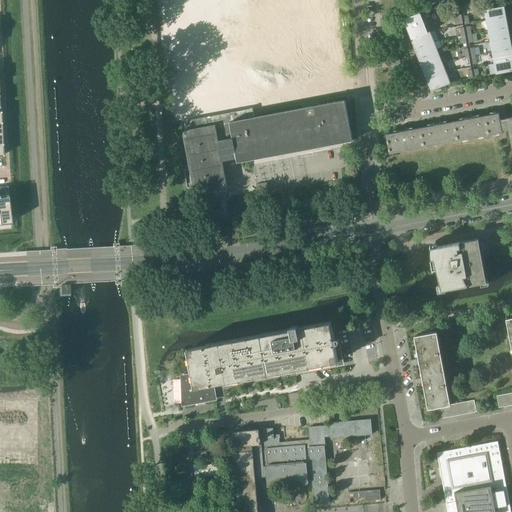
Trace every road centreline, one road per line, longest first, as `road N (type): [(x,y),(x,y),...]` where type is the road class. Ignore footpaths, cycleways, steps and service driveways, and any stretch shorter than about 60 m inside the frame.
road 1 (residential): [(168,430),(398,396)]
road 2 (residential): [(365,118),(511,93)]
road 3 (residential): [(372,230),(511,205)]
